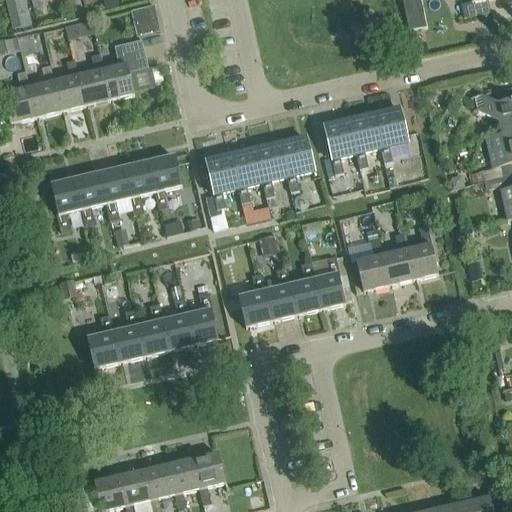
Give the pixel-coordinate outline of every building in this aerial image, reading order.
[(499,0),(470,0),(472,5),(461,8),(464,22),(491,15),(488,3),(499,0)] [(425,30),(422,14),(405,18),(408,33),(425,30)] [(104,73),(102,74),(109,104),(134,99),(128,76),(147,71),(141,44),(114,51),(119,70),(104,73)] [(85,110),(109,104),(102,74),(104,73),(100,57),(91,59),(95,75),(79,79),(78,79),(85,110)] [(60,115),(85,110),(78,79),(79,79),(75,63),(67,65),(70,81),(54,85),(53,85),(60,115)] [(35,121),(60,115),(53,85),(54,85),(50,69),(42,71),(46,87),(29,91),(28,91),(35,121)] [(10,127),(35,121),(28,91),(29,91),(26,75),(17,77),(21,93),(3,97),(10,127)] [(499,126),(502,138),(511,135),(511,91),(474,100),(477,113),(499,126)] [(400,113),(374,119),(381,151),(379,151),(383,167),(392,165),(389,149),(407,144),(400,113)] [(374,119),(349,125),(356,156),(355,157),(358,172),(368,170),(364,155),(379,151),(381,151),(374,119)] [(349,125),(323,131),(334,178),(343,176),(339,160),(355,157),(356,156),(349,125)] [(500,181),(511,178),(511,135),(502,138),(485,141),(492,172),(498,170),(500,181)] [(306,142),(280,148),(287,180),(286,181),(289,196),(299,194),(295,179),(314,174),(306,142)] [(280,148),(255,154),(263,186),(261,187),(265,202),(274,200),(270,184),(286,181),(287,180),(280,148)] [(255,154),(231,160),(238,192),(237,192),(240,208),(250,206),(246,190),(261,187),(263,186),(255,154)] [(175,159),(149,165),(157,196),(154,196),(158,213),(168,211),(164,194),(182,190),(175,159)] [(231,160),(205,166),(216,213),(225,211),(221,196),(237,192),(238,192),(231,160)] [(149,165),(125,171),(132,201),(130,202),(134,219),(144,216),(140,199),(154,196),(157,196),(149,165)] [(125,171),(100,177),(107,207),(105,208),(109,224),(119,222),(115,205),(130,202),(132,201),(125,171)] [(100,177),(76,182),(83,213),(81,213),(84,230),(95,228),(91,211),(105,208),(107,207),(100,177)] [(511,221),(511,178),(500,181),(503,193),(500,194),(506,223),(511,221)] [(76,182),(50,188),(57,218),(56,218),(60,236),(70,234),(66,217),(81,213),(83,213),(76,182)] [(424,250),(407,254),(406,254),(413,284),(438,278),(432,249),(432,248),(428,232),(420,234),(424,250)] [(406,254),(407,254),(404,237),(395,239),(399,256),(382,259),(381,260),(388,289),(413,284),(406,254)] [(258,242),(263,262),(280,257),(275,238),(258,242)] [(381,260),(382,259),(378,243),(371,245),(375,261),(356,265),(363,295),(388,289),(381,260)] [(314,283),(313,284),(320,314),(345,308),(338,278),(339,278),(335,260),(326,262),(330,280),(314,283)] [(290,289),(288,289),(295,320),(320,314),(313,284),(314,283),(310,266),(301,268),(305,285),(290,289)] [(265,295),(263,295),(270,325),(295,320),(288,289),(290,289),(286,272),(277,274),(281,291),(265,295)] [(256,297),(238,301),(245,331),(270,325),(263,295),(265,295),(261,277),(252,280),(256,297)] [(187,319),(186,320),(193,349),(218,343),(211,314),(212,314),(208,296),(199,298),(203,316),(187,319)] [(168,355),(193,349),(186,320),(187,319),(183,302),(174,304),(178,321),(163,325),(161,325),(168,355)] [(138,331),(137,331),(143,361),(168,355),(161,325),(163,325),(159,308),(149,310),(153,327),(138,331)] [(114,336),(112,337),(119,366),(143,361),(137,331),(138,331),(134,313),(124,316),(128,333),(114,336)] [(104,339),(87,343),(94,372),(119,366),(112,337),(114,336),(110,319),(100,321),(104,339)] [(218,456),(193,462),(200,492),(199,493),(203,509),(211,507),(207,491),(225,486),(218,456)] [(186,511),(183,496),(199,493),(200,492),(193,462),(168,468),(175,498),(174,498),(177,511),(186,511)] [(160,511),(158,502),(174,498),(175,498),(168,468),(143,474),(150,504),(151,511),(160,511)] [(126,509),(126,511),(135,511),(135,507),(150,504),(143,474),(119,480),(126,509)] [(114,511),(126,509),(119,480),(94,485),(100,511),(114,511)] [(491,511),(489,501),(465,506),(466,511),(491,511)]
